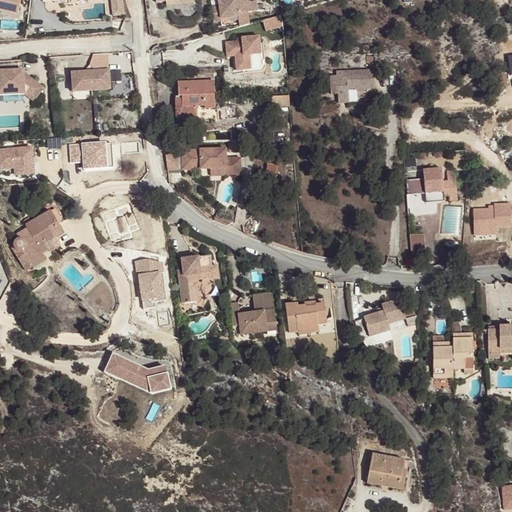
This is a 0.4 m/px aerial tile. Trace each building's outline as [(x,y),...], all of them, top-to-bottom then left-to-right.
[(0,0),(0,10),(18,15),(21,0),(0,0)] [(113,0),(115,16),(128,15),(126,0),(113,0)] [(248,0),(237,0),(236,0),(218,0),(219,6),(211,7),(214,23),(221,22),(221,19),(238,17),(238,14),(257,12),(256,1),(250,2),(248,2),(248,0)] [(267,31),(286,24),(282,14),(264,21),(267,31)] [(260,43),(259,37),(242,38),(242,41),(237,42),(226,43),(227,57),(235,56),(237,71),(243,70),(243,74),(263,72),(266,67),(264,42),(260,43)] [(111,90),(109,70),(97,71),(84,72),(72,73),(73,92),(111,90)] [(373,70),(336,72),(336,77),(330,77),(331,95),(338,94),(338,103),(349,103),(348,90),(374,89),(373,70)] [(44,88),(24,73),(24,71),(0,71),(0,95),(25,94),(34,101),(44,88)] [(214,77),(179,78),(176,83),(178,83),(178,97),(176,97),(176,123),(215,121),(214,77)] [(378,90),(354,91),(354,99),(378,98),(378,90)] [(25,94),(0,95),(0,102),(25,101),(25,94)] [(290,106),(289,96),(272,97),(272,108),(290,106)] [(235,106),(222,106),(221,106),(221,107),(221,108),(221,111),(221,121),(222,121),(237,119),(238,107),(237,107),(236,106),(235,106)] [(85,161),(86,170),(115,169),(114,142),(71,144),(72,162),(85,161)] [(38,146),(0,148),(0,170),(18,169),(18,176),(40,175),(38,146)] [(226,159),(226,150),(182,151),(182,170),(201,170),(210,169),(226,169),(226,159)] [(226,169),(210,169),(211,177),(241,176),(241,158),(226,159),(226,169)] [(275,185),(277,160),(268,159),(266,184),(275,185)] [(441,169),(423,170),(425,194),(436,193),(437,197),(444,197),(443,181),(441,169)] [(455,181),(455,171),(446,172),(447,181),(448,181),(455,181)] [(457,201),(455,181),(448,181),(449,196),(449,202),(457,201)] [(498,234),(498,228),(511,227),(511,204),(474,206),(475,236),(498,234)] [(462,207),(444,207),(444,233),(462,233),(462,207)] [(62,221),(55,209),(51,211),(58,223),(62,221)] [(58,223),(51,211),(26,225),(28,229),(17,235),(19,239),(18,240),(17,240),(16,241),(15,242),(15,243),(15,244),(14,245),(15,246),(15,247),(15,248),(16,248),(16,249),(16,250),(17,250),(18,250),(18,251),(19,251),(20,251),(21,251),(21,250),(22,250),(23,250),(33,267),(46,260),(44,255),(59,246),(55,239),(64,234),(58,223)] [(214,222),(227,227),(231,220),(216,216),(214,222)] [(426,258),(423,235),(410,236),(412,259),(426,258)] [(84,254),(81,251),(80,250),(78,250),(77,249),(75,249),(74,249),(72,250),(70,251),(67,252),(61,255),(70,265),(71,265),(72,265),(83,277),(94,265),(84,254)] [(217,267),(200,269),(198,258),(182,260),(183,271),(184,276),(179,277),(182,304),(199,301),(197,287),(192,287),(190,276),(200,274),(201,279),(219,277),(217,267)] [(156,300),(170,299),(167,259),(139,261),(142,308),(157,307),(156,300)] [(200,274),(190,276),(192,287),(197,287),(196,280),(201,279),(200,274)] [(253,296),(255,313),(240,315),(238,304),(230,305),(233,327),(240,326),(241,334),(267,332),(266,325),(276,323),(272,294),(253,296)] [(404,314),(399,300),(382,305),(383,312),(384,314),(380,314),(380,313),(364,317),(369,335),(369,337),(390,331),(388,325),(417,316),(417,310),(404,314)] [(324,304),(316,305),(315,303),(304,304),(304,306),(298,307),(298,304),(286,305),(289,334),(299,333),(299,331),(318,329),(318,325),(318,321),(326,320),(324,304)] [(369,335),(364,319),(351,323),(351,327),(360,338),(369,335)] [(276,323),(266,325),(267,332),(277,330),(276,323)] [(511,326),(499,327),(499,330),(489,330),(489,353),(499,353),(499,349),(511,348),(511,326)] [(461,339),(453,339),(453,343),(453,374),(473,374),(473,339),(461,339)] [(453,374),(453,343),(444,343),(433,343),(433,378),(453,378),(453,374)] [(117,352),(109,372),(167,397),(176,377),(117,352)] [(498,397),(488,397),(488,404),(498,406),(498,397)] [(373,455),(372,455),(370,467),(367,481),(380,484),(381,478),(405,483),(407,471),(403,471),(405,461),(373,455)] [(405,483),(381,478),(380,484),(367,481),(367,484),(403,491),(405,483)] [(511,486),(497,488),(499,511),(511,509),(511,486)]
